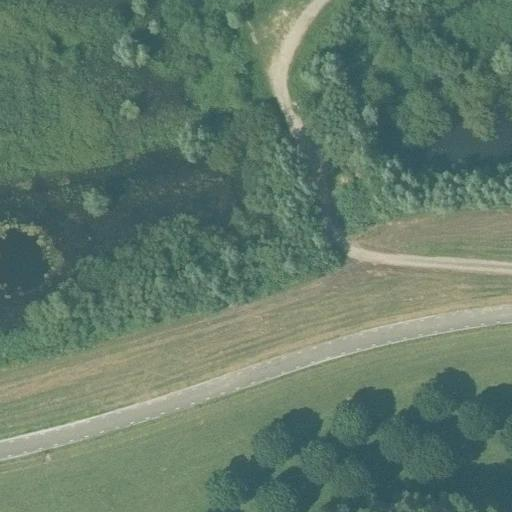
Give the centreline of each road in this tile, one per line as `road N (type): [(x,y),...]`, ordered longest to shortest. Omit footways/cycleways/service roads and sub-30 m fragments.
road 1 (tertiary): [(511,314),(390,335),(0,451)]
road 2 (track): [(323,0),(281,57),(285,111),(332,238),(370,258),(511,269)]
